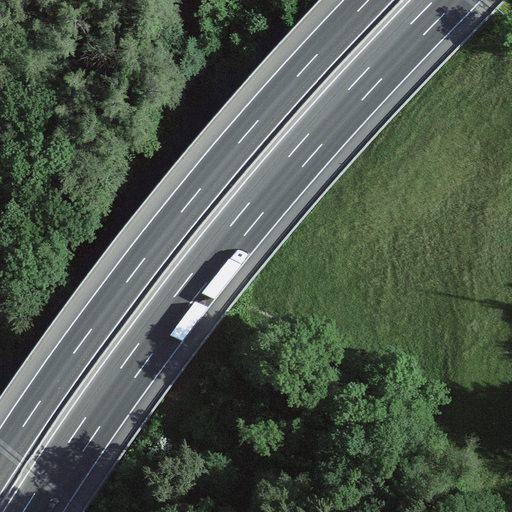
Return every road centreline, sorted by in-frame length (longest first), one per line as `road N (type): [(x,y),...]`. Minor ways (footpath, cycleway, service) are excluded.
road 1 (motorway): [(34,511),(248,223),(447,0)]
road 2 (motorway): [(372,0),(203,190),(0,469)]
